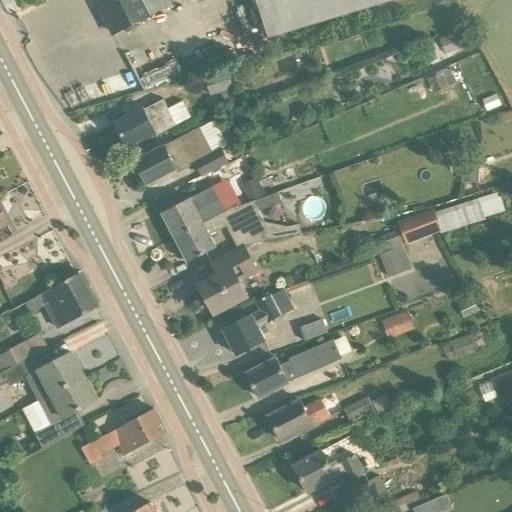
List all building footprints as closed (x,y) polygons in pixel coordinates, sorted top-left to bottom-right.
[(150,15),(142,0),(101,0),(105,5),(101,7),(115,34),(150,15)] [(258,0),(270,37),(391,0),(258,0)] [(440,39),(447,56),(469,48),(462,31),(440,39)] [(434,94),(458,84),(452,70),(428,80),(434,94)] [(230,75),(207,82),(211,94),(234,86),(230,75)] [(127,147),(155,132),(157,136),(191,118),(183,102),(169,109),(164,100),(144,110),(142,106),(128,113),(130,116),(115,123),(127,147)] [(178,173),(197,163),(203,175),(229,162),(222,149),(214,153),(200,127),(135,161),(141,173),(140,175),(143,182),(146,182),(147,185),(176,169),(178,173)] [(480,168),(462,168),(462,182),(479,183),(480,168)] [(250,202),(264,196),(257,179),(243,185),(250,202)] [(235,193),(220,201),(206,209),(198,195),(191,199),(190,198),(162,213),(175,238),(225,211),(241,206),(235,193)] [(253,202),(241,206),(225,211),(175,238),(188,262),(216,247),(210,235),(222,229),(233,251),(242,246),(273,239),(253,202)] [(434,209),(398,222),(406,245),(442,230),(434,209)] [(0,241),(11,236),(0,214),(0,241)] [(299,224),(289,227),(291,235),(301,233),(299,224)] [(256,271),(242,246),(233,251),(215,261),(222,274),(200,285),(215,313),(247,296),(239,281),(256,271)] [(403,246),(380,255),(389,277),(412,268),(403,246)] [(47,305),(59,328),(99,306),(82,273),(26,303),(31,313),(47,305)] [(284,290),(272,296),(271,295),(257,302),(261,311),(224,330),(231,344),(229,346),(232,352),(235,352),(237,355),(265,340),(259,327),(294,309),(284,290)] [(464,318),(479,311),(474,300),(458,307),(464,318)] [(409,313),(382,323),(388,337),(414,327),(409,313)] [(323,319),(301,328),(306,342),(328,334),(323,319)] [(0,368),(3,373),(25,361),(49,349),(41,334),(0,356),(0,368)] [(473,334),(452,342),(459,359),(479,350),(473,334)] [(247,374),(259,397),(291,380),(342,358),(334,340),(290,358),(291,361),(281,365),(277,359),(247,374)] [(25,361),(3,373),(0,374),(0,390),(2,393),(28,379),(39,401),(85,376),(72,353),(32,374),(25,361)] [(511,369),(490,378),(498,398),(511,392),(511,369)] [(85,376),(39,401),(51,424),(78,410),(97,400),(85,376)] [(313,424),(330,416),(339,411),(332,396),(305,409),(301,400),(270,417),(281,440),(299,432),(300,433),(314,426),(313,424)] [(368,397),(345,408),(351,422),(375,411),(368,397)] [(154,409),(93,441),(83,446),(92,463),(101,458),(99,454),(119,444),(125,455),(167,433),(154,409)] [(64,438),(56,424),(36,435),(43,449),(64,438)] [(323,451),(295,466),(308,492),(336,477),(335,476),(346,471),(351,481),(365,474),(354,454),(340,461),(341,463),(332,468),(323,451)] [(378,476),(355,488),(362,501),(385,489),(378,476)] [(447,495),(435,499),(440,511),(441,511),(452,507),(447,495)] [(156,511),(151,502),(131,511),(156,511)]
